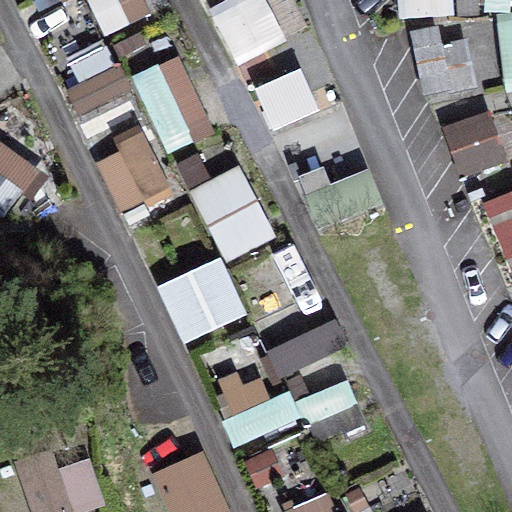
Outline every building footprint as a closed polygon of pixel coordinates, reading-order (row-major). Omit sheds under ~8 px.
[(93,0),(99,31),(149,23),(144,0),(93,0)] [(226,0),(210,8),(240,67),(290,42),(269,0),(226,0)] [(454,15),(452,0),(400,0),(402,19),(454,15)] [(511,84),(511,15),(502,16),(503,85),(511,84)] [(95,30),(56,54),(91,112),(131,89),(95,30)] [(417,40),(423,94),(475,88),(469,34),(417,40)] [(136,74),(167,154),(216,135),(185,56),(136,74)] [(256,89),(273,130),(322,111),(305,69),(256,89)] [(460,176),(508,163),(495,113),(446,126),(460,176)] [(120,217),(174,197),(150,134),(96,154),(120,217)] [(0,137),(0,213),(10,220),(45,167),(0,137)] [(192,191),(227,263),(277,238),(242,166),(192,191)] [(511,270),(511,193),(484,205),(511,270)] [(183,346),(249,320),(224,258),(159,284),(183,346)] [(297,396),(270,399),(266,373),(221,379),(229,443),(301,434),(297,396)] [(300,396),(307,435),(364,427),(358,387),(300,396)] [(230,511),(204,452),(153,474),(170,511),(230,511)] [(77,511),(107,503),(94,457),(24,476),(33,511),(77,511)] [(278,511),(341,511),(336,493),(278,511)]
